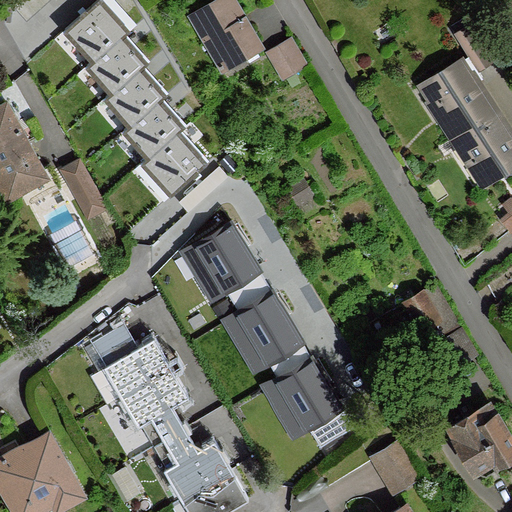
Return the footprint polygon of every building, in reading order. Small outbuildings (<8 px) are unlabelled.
[(100,0),(96,0),(61,32),(89,64),(122,35),(127,30),(100,0)] [(238,0),(212,0),(190,14),(223,69),(265,44),(238,0)] [(498,56),(475,21),(458,33),(481,69),(498,56)] [(122,35),(89,64),(84,69),(108,96),(140,68),(146,63),(122,35)] [(293,37),(269,51),(284,77),(308,63),(293,37)] [(511,129),(465,55),(417,86),(481,189),(511,169),(511,129)] [(140,68),(108,96),(102,101),(126,129),(159,100),(164,96),(140,68)] [(51,176),(3,96),(0,98),(0,189),(7,202),(51,176)] [(159,100),(126,129),(121,133),(145,161),(178,132),(183,127),(159,100)] [(178,132),(145,161),(140,165),(167,196),(205,163),(178,132)] [(77,160),(60,169),(86,217),(103,207),(77,160)] [(510,212),(502,218),(511,230),(511,196),(503,203),(510,212)] [(229,223),(181,252),(209,300),(257,271),(229,223)] [(428,288),(405,301),(419,328),(442,315),(428,288)] [(273,296),(225,324),(254,372),(301,344),(273,296)] [(136,348),(121,323),(90,342),(104,367),(101,369),(135,428),(150,419),(177,464),(163,472),(186,511),(226,511),(246,501),(213,443),(195,453),(170,409),(186,400),(151,339),(136,348)] [(275,362),(283,373),(312,353),(305,342),(275,362)] [(312,359),(264,388),(292,436),(340,407),(312,359)] [(511,426),(494,399),(450,426),(481,476),(511,456),(511,426)] [(50,428),(0,455),(0,485),(14,511),(40,511),(52,506),(55,511),(62,511),(88,498),(50,428)] [(403,439),(374,456),(397,494),(426,477),(403,439)]
